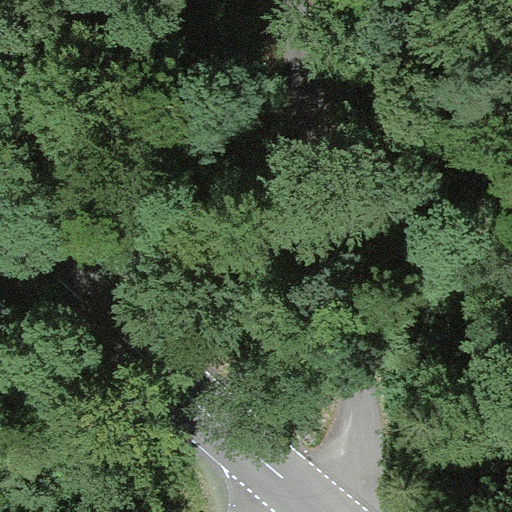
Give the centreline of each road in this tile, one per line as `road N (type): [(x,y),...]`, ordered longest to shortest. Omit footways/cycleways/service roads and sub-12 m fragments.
road 1 (unclassified): [(332,511),(333,386),(289,0)]
road 2 (tertiary): [(0,203),(326,511)]
